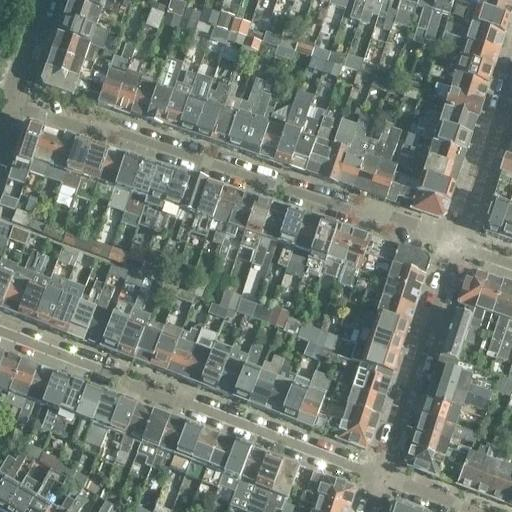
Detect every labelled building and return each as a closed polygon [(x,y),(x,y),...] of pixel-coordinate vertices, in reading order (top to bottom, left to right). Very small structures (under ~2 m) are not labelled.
[(68,0),(68,1),(126,20),(129,11),(113,6),(115,0),(68,0)] [(329,0),(325,15),(335,18),(340,0),(329,0)] [(354,0),(349,19),(359,22),(366,0),(354,0)] [(366,0),(359,22),(368,25),(375,0),(366,0)] [(383,0),(377,18),(385,20),(382,29),(390,32),(391,28),(393,24),(400,3),(400,0),(383,0)] [(400,0),(400,3),(393,24),(409,30),(416,8),(418,0),(400,0)] [(422,45),(435,0),(418,0),(416,8),(422,10),(413,41),(422,45)] [(435,0),(424,40),(432,43),(441,15),(448,17),(450,10),(453,0),(435,0)] [(473,17),(471,24),(504,34),(510,18),(476,7),(454,0),(453,0),(450,10),(473,17)] [(454,0),(476,7),(510,18),(511,11),(511,2),(511,0),(510,0),(454,0)] [(68,1),(63,17),(96,28),(98,21),(123,29),(126,20),(68,1)] [(182,17),(185,9),(170,3),(167,12),(182,17)] [(163,13),(150,9),(146,19),(160,24),(163,13)] [(200,14),(185,9),(182,17),(197,22),(200,14)] [(234,16),(221,12),(215,27),(228,32),(234,16)] [(216,19),(201,14),(198,22),(213,27),(216,19)] [(175,20),(165,16),(162,25),(172,28),(175,20)] [(63,17),(57,34),(105,51),(108,52),(111,42),(93,36),(96,28),(63,17)] [(182,19),(179,29),(193,34),(196,24),(182,19)] [(212,28),(198,23),(195,31),(209,35),(212,28)] [(248,29),(233,24),(230,32),(245,37),(248,29)] [(443,33),(466,40),(499,51),(504,34),(471,24),(468,32),(446,25),(443,33)] [(229,33),(214,28),(211,37),(225,42),(229,33)] [(264,35),(249,30),(246,37),(261,43),(264,35)] [(462,51),(460,58),(493,69),(499,51),(466,40),(443,33),(440,43),(462,51)] [(57,34),(51,51),(94,65),(99,49),(57,34)] [(244,39),(230,34),(227,42),(241,47),(244,39)] [(280,41),(264,35),(262,43),(277,48),(280,41)] [(260,43),(246,38),(243,47),(257,52),(260,43)] [(296,44),(281,39),(279,47),(294,52),(296,44)] [(101,98),(99,104),(114,110),(125,78),(135,49),(125,45),(115,74),(108,71),(106,78),(99,98),(101,98)] [(312,53),(296,48),(294,52),(310,58),(312,53)] [(51,51),(46,67),(89,82),(103,87),(106,78),(91,73),(94,65),(51,51)] [(105,51),(103,56),(112,59),(113,54),(108,52),(105,51)] [(345,58),(331,53),(328,62),(342,67),(345,58)] [(167,58),(164,67),(145,120),(163,126),(177,84),(184,64),(167,58)] [(455,75),(488,86),(493,69),(460,58),(458,65),(435,58),(432,68),(455,75)] [(361,66),(346,60),(343,68),(359,73),(361,66)] [(125,78),(114,110),(130,115),(144,73),(147,66),(132,61),(125,78)] [(144,73),(130,115),(145,120),(164,67),(154,63),(150,75),(144,73)] [(341,69),(326,63),(322,74),(338,79),(341,69)] [(378,68),(363,63),(360,72),(375,77),(378,68)] [(46,67),(41,80),(44,87),(73,96),(75,89),(86,93),(89,82),(46,67)] [(452,85),(450,91),(482,102),(488,86),(455,75),(432,68),(428,77),(452,85)] [(393,76),(378,70),(375,78),(390,84),(393,76)] [(177,84),(163,126),(178,131),(189,99),(197,77),(186,72),(182,85),(177,84)] [(189,99),(178,131),(194,137),(205,104),(198,102),(205,79),(197,77),(189,99)] [(236,115),(225,147),(241,153),(252,120),(265,83),(255,79),(246,104),(241,102),(236,115)] [(390,84),(375,79),(372,86),(372,88),(387,93),(390,84)] [(424,87),(408,82),(406,88),(422,94),(424,87)] [(102,87),(90,83),(86,93),(98,97),(102,87)] [(271,95),(274,86),(265,83),(262,92),(271,95)] [(205,104),(194,137),(209,142),(220,109),(227,88),(218,85),(210,106),(205,104)] [(229,85),(220,109),(209,142),(225,147),(236,115),(241,102),(234,99),(238,88),(229,85)] [(446,102),(443,109),(476,120),(482,102),(450,91),(449,91),(435,87),(434,92),(438,93),(436,98),(446,102)] [(422,94),(406,89),(404,97),(419,102),(422,94)] [(298,93),(285,131),(273,163),(289,168),(300,136),(305,123),(298,121),(306,95),(298,93)] [(252,120),(241,153),(257,158),(268,125),(272,115),(265,113),(270,97),(262,94),(252,120)] [(316,141),(305,174),(320,179),(331,146),(325,144),(337,109),(328,106),(316,141)] [(425,121),(438,125),(471,136),(476,120),(443,109),(441,117),(428,112),(425,121)] [(268,125),(257,158),(273,163),(285,131),(288,120),(272,115),(269,125),(268,125)] [(300,136),(289,168),(305,174),(316,141),(324,118),(318,117),(316,121),(307,118),(300,136)] [(348,152),(338,185),(353,190),(365,158),(371,140),(363,138),(369,121),(360,118),(348,152)] [(423,138),(432,141),(465,152),(471,136),(438,125),(420,119),(416,129),(425,132),(423,138)] [(365,158),(353,190),(369,195),(392,129),(393,127),(385,124),(378,143),(371,140),(365,158)] [(31,125),(28,127),(25,128),(21,141),(14,161),(10,172),(7,181),(6,183),(8,183),(15,185),(23,188),(27,175),(43,129),(36,127),(31,125)] [(331,146),(320,179),(338,185),(348,152),(356,128),(348,125),(343,140),(341,139),(338,149),(331,146)] [(43,129),(27,175),(43,180),(45,175),(48,167),(59,135),(43,129)] [(392,129),(369,195),(385,201),(394,175),(396,168),(389,166),(401,132),(392,129)] [(59,135),(48,167),(45,175),(53,178),(48,191),(57,194),(64,173),(75,140),(59,135)] [(75,140),(64,173),(57,194),(73,199),(80,178),(92,146),(75,140)] [(402,150),(427,158),(460,168),(465,152),(432,141),(430,150),(420,146),(418,151),(411,149),(413,145),(404,142),(402,150)] [(92,146),(80,178),(73,199),(89,205),(96,183),(107,151),(92,146)] [(423,169),(421,174),(455,184),(460,168),(427,158),(402,150),(400,155),(413,159),(411,165),(423,169)] [(107,151),(96,183),(92,196),(109,202),(113,189),(125,157),(107,151)] [(501,174),(511,177),(511,157),(507,156),(501,174)] [(125,157),(113,189),(107,208),(123,213),(130,195),(141,162),(125,157)] [(141,162),(130,195),(123,214),(139,220),(146,199),(157,167),(141,162)] [(157,167),(146,199),(142,211),(149,214),(145,227),(154,230),(162,205),(173,173),(157,167)] [(173,173),(162,205),(153,233),(163,236),(169,217),(175,220),(189,178),(173,173)] [(391,183),(416,191),(449,202),(455,184),(421,174),(418,183),(394,175),(391,183)] [(511,177),(501,174),(492,200),(483,228),(486,234),(498,238),(509,205),(511,194),(511,177)] [(205,184),(189,178),(175,220),(182,222),(176,240),(185,244),(191,225),(194,216),(205,184)] [(412,202),(410,209),(439,219),(444,216),(449,202),(416,191),(391,183),(385,201),(394,204),(396,196),(412,202)] [(205,184),(194,216),(191,225),(207,230),(211,221),(221,189),(205,184)] [(221,189),(211,221),(207,230),(215,233),(212,243),(221,246),(227,226),(238,195),(221,189)] [(238,195),(227,226),(221,246),(217,258),(224,261),(229,246),(227,243),(228,239),(233,240),(237,230),(244,232),(255,200),(238,195)] [(511,195),(509,205),(498,238),(511,242),(511,195)] [(17,202),(2,197),(0,201),(0,207),(14,212),(17,202)] [(255,200),(244,232),(239,248),(254,253),(260,237),(271,206),(255,200)] [(271,206),(260,237),(251,265),(261,268),(270,241),(276,243),(287,211),(271,206)] [(287,211),(276,243),(284,246),(278,266),(286,269),(292,248),(303,216),(287,211)] [(30,220),(14,214),(11,223),(27,228),(30,220)] [(303,216),(292,248),(288,263),(303,268),(308,254),(319,222),(303,216)] [(46,227),(30,220),(27,228),(43,235),(46,227)] [(319,222),(308,254),(303,268),(320,274),(325,259),(336,227),(319,222)] [(0,261),(8,239),(11,228),(0,223),(0,261)] [(62,233),(46,227),(43,235),(58,241),(62,233)] [(336,227),(325,259),(320,274),(336,280),(341,265),(352,233),(336,227)] [(30,234),(11,228),(8,239),(26,245),(30,234)] [(76,248),(80,238),(67,233),(64,242),(63,243),(76,248)] [(352,233),(341,265),(335,285),(351,291),(358,270),(359,271),(364,255),(370,239),(352,233)] [(80,238),(76,248),(91,253),(95,243),(80,238)] [(370,239),(364,255),(392,264),(424,275),(427,263),(424,257),(370,239)] [(111,249),(95,243),(91,253),(108,259),(111,250),(111,249)] [(78,253),(61,246),(58,256),(69,261),(68,267),(72,268),(74,263),(78,253)] [(0,262),(0,310),(1,310),(13,278),(6,275),(14,252),(5,248),(0,262)] [(111,250),(108,259),(124,265),(128,257),(111,250)] [(13,278),(1,310),(17,316),(33,274),(41,255),(32,251),(24,271),(17,268),(13,278)] [(33,274),(17,316),(34,323),(46,291),(39,288),(42,278),(41,277),(49,258),(41,255),(33,274)] [(388,273),(386,281),(418,291),(424,275),(392,264),(364,255),(359,271),(374,276),(377,270),(388,273)] [(140,271),(143,262),(128,257),(124,265),(140,271)] [(155,276),(158,268),(143,262),(140,271),(155,276)] [(63,297),(50,329),(66,336),(79,303),(72,301),(80,282),(79,281),(82,275),(78,273),(81,266),(75,264),(71,276),(63,297)] [(124,282),(127,273),(112,267),(108,276),(124,282)] [(175,274),(158,268),(155,276),(172,283),(175,274)] [(46,291),(34,323),(50,329),(63,297),(71,276),(60,272),(53,293),(46,291)] [(140,288),(144,278),(128,272),(124,283),(140,288)] [(191,279),(176,273),(175,274),(172,283),(187,289),(191,279)] [(458,303),(459,304),(462,305),(475,310),(485,277),(473,273),(467,275),(458,303)] [(485,277),(475,310),(471,318),(468,330),(463,344),(473,347),(484,313),(491,315),(502,282),(485,277)] [(352,288),(380,297),(413,308),(418,291),(386,281),(383,288),(355,279),(352,288)] [(511,285),(502,282),(491,315),(498,318),(487,352),(497,356),(508,321),(511,308),(511,285)] [(200,300),(204,290),(190,284),(186,294),(194,297),(200,300)] [(175,300),(179,291),(163,285),(159,294),(175,300)] [(95,310),(83,342),(100,348),(112,316),(105,313),(113,290),(104,286),(101,294),(95,310)] [(79,303),(66,336),(83,342),(95,310),(101,294),(91,290),(85,306),(79,303)] [(191,306),(194,297),(186,294),(179,291),(175,300),(191,306)] [(239,297),(224,291),(219,307),(228,310),(234,313),(239,297)] [(377,308),(375,315),(407,325),(413,308),(380,297),(365,292),(362,303),(377,308)] [(129,323),(117,355),(133,361),(145,329),(138,326),(143,313),(142,312),(146,299),(139,296),(129,323)] [(112,316),(100,348),(117,355),(129,323),(137,300),(132,298),(125,300),(119,319),(112,316)] [(255,305),(241,300),(236,314),(251,319),(255,305)] [(228,311),(212,305),(208,315),(224,321),(225,319),(228,311)] [(272,311),(255,305),(251,319),(250,319),(267,325),(270,315),(272,311)] [(511,308),(508,321),(497,356),(506,358),(511,340),(511,308)] [(232,321),(235,313),(234,313),(228,310),(228,311),(225,319),(232,321)] [(440,359),(440,360),(457,363),(468,330),(471,318),(460,315),(455,313),(451,324),(440,359)] [(282,331),(285,321),(270,315),(267,325),(282,331)] [(341,322),(369,331),(402,342),(407,325),(375,315),(373,321),(364,318),(362,323),(343,316),(341,322)] [(169,317),(165,328),(149,367),(165,373),(177,341),(181,331),(173,328),(176,320),(169,317)] [(148,321),(145,329),(133,361),(149,367),(165,328),(148,321)] [(193,332),(200,334),(203,325),(197,323),(193,332)] [(301,329),(285,323),(282,331),(298,337),(301,329)] [(356,343),(364,346),(397,357),(402,342),(369,331),(351,325),(349,330),(359,333),(356,343)] [(298,337),(314,343),(314,344),(318,332),(306,328),(305,331),(301,329),(298,337)] [(195,348),(182,380),(200,387),(212,354),(216,343),(208,340),(210,333),(202,330),(195,348)] [(177,341),(165,373),(182,380),(195,348),(200,334),(193,332),(190,331),(189,334),(181,331),(177,341)] [(317,336),(314,344),(314,346),(323,349),(330,352),(333,342),(317,336)] [(341,339),(336,337),(331,352),(330,352),(335,354),(341,339)] [(243,367),(231,399),(248,405),(260,373),(254,371),(264,344),(254,341),(243,367)] [(233,346),(231,350),(215,393),(231,399),(243,367),(247,356),(238,353),(240,349),(239,348),(233,346)] [(350,361),(359,364),(360,364),(392,375),(397,357),(364,346),(362,354),(353,352),(350,361)] [(212,354),(200,387),(215,393),(231,350),(222,347),(218,357),(212,354)] [(339,357),(335,354),(330,352),(331,352),(330,352),(323,349),(320,358),(336,364),(339,357)] [(5,355),(0,367),(0,394),(2,391),(8,393),(21,361),(5,355)] [(260,373),(248,405),(263,411),(275,379),(282,360),(273,357),(270,365),(264,363),(260,373)] [(275,379),(263,411),(279,417),(295,376),(295,375),(289,372),(290,369),(286,367),(289,360),(283,357),(275,379)] [(440,360),(432,383),(465,394),(489,403),(492,393),(468,385),(471,377),(470,377),(473,367),(458,364),(457,363),(440,360)] [(21,361),(8,393),(9,394),(5,405),(13,408),(7,419),(17,423),(26,400),(38,368),(21,361)] [(329,382),(351,389),(384,400),(392,375),(360,364),(354,379),(332,372),(329,382)] [(38,368),(26,400),(17,423),(26,427),(34,403),(41,406),(54,374),(38,368)] [(313,378),(296,424),(312,430),(319,410),(326,392),(327,387),(330,380),(314,373),(313,378)] [(54,374),(41,406),(39,411),(47,414),(41,430),(50,434),(58,412),(71,380),(54,374)] [(295,376),(279,417),(296,424),(313,378),(304,374),(302,379),(295,376)] [(511,399),(511,398),(511,384),(507,380),(499,377),(494,394),(511,399)] [(58,412),(50,434),(60,437),(64,426),(71,429),(75,419),(87,387),(71,380),(58,412)] [(432,383),(427,399),(460,410),(462,404),(485,412),(489,403),(465,394),(432,383)] [(348,399),(346,405),(379,416),(384,400),(351,389),(338,385),(335,394),(348,399)] [(72,443),(82,447),(91,425),(103,393),(87,387),(75,419),(73,424),(79,426),(72,443)] [(103,393),(91,425),(83,445),(93,448),(98,435),(105,438),(108,431),(120,400),(103,393)] [(427,399),(421,415),(455,426),(477,434),(480,425),(458,418),(460,410),(427,399)] [(120,400),(108,431),(108,432),(106,435),(113,438),(109,447),(118,451),(136,406),(120,400)] [(329,418),(340,422),(373,433),(379,416),(346,405),(343,413),(332,410),(331,414),(329,418)] [(136,406),(118,451),(118,452),(128,456),(133,441),(140,444),(153,412),(136,406)] [(319,410),(312,430),(323,434),(325,429),(331,414),(319,410)] [(153,412),(140,444),(136,454),(147,458),(144,466),(150,468),(157,450),(169,419),(153,412)] [(421,415),(416,431),(450,442),(455,426),(421,415)] [(336,432),(334,438),(334,440),(364,451),(368,450),(368,449),(373,433),(340,422),(329,418),(325,429),(336,432)] [(169,419),(157,450),(150,468),(159,472),(161,467),(169,470),(186,425),(169,419)] [(202,431),(186,425),(169,470),(185,476),(202,431)] [(459,440),(473,444),(476,434),(462,429),(459,440)] [(219,438),(202,431),(185,476),(202,483),(219,438)] [(447,450),(450,442),(416,431),(411,448),(444,459),(464,465),(468,453),(469,453),(470,450),(460,447),(457,454),(447,450)] [(3,437),(1,444),(7,446),(10,439),(3,437)] [(21,454),(26,445),(13,438),(8,446),(21,454)] [(234,444),(219,438),(202,483),(217,488),(222,476),(234,444)] [(234,444),(222,476),(217,488),(225,491),(221,503),(229,506),(230,504),(233,495),(250,450),(234,444)] [(464,465),(456,485),(456,486),(473,493),(490,450),(489,450),(491,446),(486,444),(484,448),(479,446),(476,456),(469,453),(468,453),(464,465)] [(39,461),(42,452),(26,446),(23,455),(39,461)] [(444,459),(411,448),(410,451),(406,463),(407,466),(409,467),(438,478),(440,473),(441,470),(452,474),(451,476),(452,476),(449,483),(456,485),(464,465),(444,459)] [(250,450),(233,495),(238,497),(239,493),(250,497),(254,488),(266,456),(250,450)] [(490,450),(473,493),(490,499),(502,466),(495,463),(498,453),(490,450)] [(128,456),(118,452),(114,462),(124,466),(128,456)] [(18,455),(10,469),(0,486),(0,511),(1,511),(5,511),(20,487),(12,483),(17,474),(26,460),(18,455)] [(502,466),(490,499),(505,505),(511,485),(511,455),(510,461),(505,459),(502,466)] [(55,470),(58,462),(41,456),(38,464),(55,470)] [(266,456),(254,488),(261,490),(252,511),(263,511),(271,494),(283,463),(266,456)] [(283,463),(271,494),(263,511),(273,511),(275,510),(278,511),(281,511),(285,505),(287,500),(296,474),(298,468),(283,463)] [(0,486),(10,469),(3,465),(0,470),(0,486)] [(70,479),(73,471),(58,465),(54,473),(70,479)] [(87,487),(90,479),(73,473),(70,481),(87,487)] [(308,493),(315,496),(349,507),(354,493),(352,488),(314,474),(308,493)] [(48,475),(26,511),(47,511),(51,505),(43,500),(51,487),(59,492),(64,483),(48,475)] [(25,479),(20,487),(5,511),(26,511),(40,488),(25,479)] [(51,505),(47,511),(68,511),(82,488),(74,483),(59,510),(51,505)] [(98,496),(101,488),(93,485),(90,493),(98,496)] [(68,511),(78,511),(89,493),(82,489),(68,511)] [(312,506),(309,511),(347,511),(349,507),(315,496),(303,492),(299,501),(312,506)] [(122,511),(132,511),(137,502),(124,497),(119,510),(122,511)] [(110,511),(113,506),(106,502),(100,511),(110,511)]
